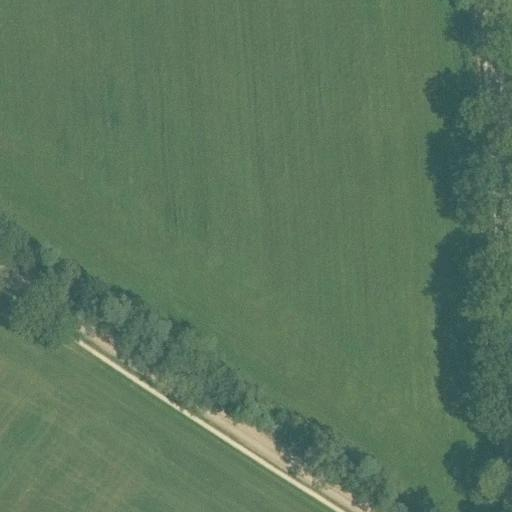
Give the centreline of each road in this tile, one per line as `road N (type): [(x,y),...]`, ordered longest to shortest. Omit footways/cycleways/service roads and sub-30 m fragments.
road 1 (track): [(0,269),(369,511)]
road 2 (unclassified): [(511,428),(487,0)]
